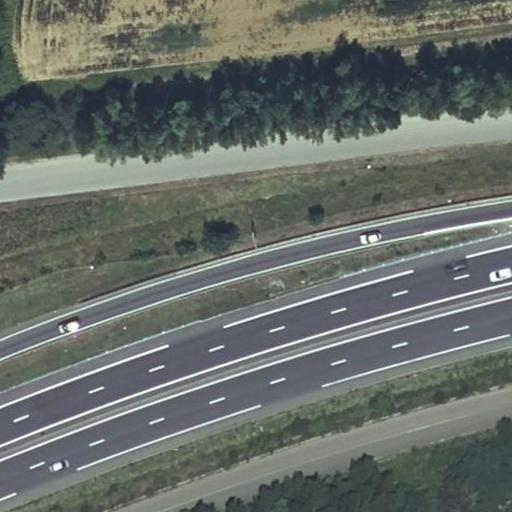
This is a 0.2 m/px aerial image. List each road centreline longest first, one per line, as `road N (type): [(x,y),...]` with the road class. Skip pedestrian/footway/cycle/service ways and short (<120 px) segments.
road 1 (trunk): [(0,481),(297,376),(511,314)]
road 2 (trunk): [(511,263),(284,325),(0,428)]
road 3 (trunk): [(511,208),(358,235),(218,272),(0,350)]
road 4 (unclassified): [(0,184),(511,120)]
road 5 (unclassified): [(511,404),(162,511)]
